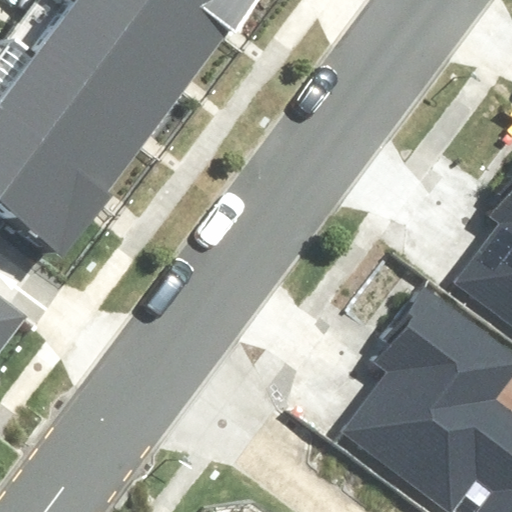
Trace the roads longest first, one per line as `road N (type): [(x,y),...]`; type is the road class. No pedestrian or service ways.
road 1 (residential): [(160,362),(422,0)]
road 2 (residential): [(160,362),(356,511)]
road 3 (residential): [(160,362),(0,235)]
road 4 (residential): [(44,511),(160,362)]
